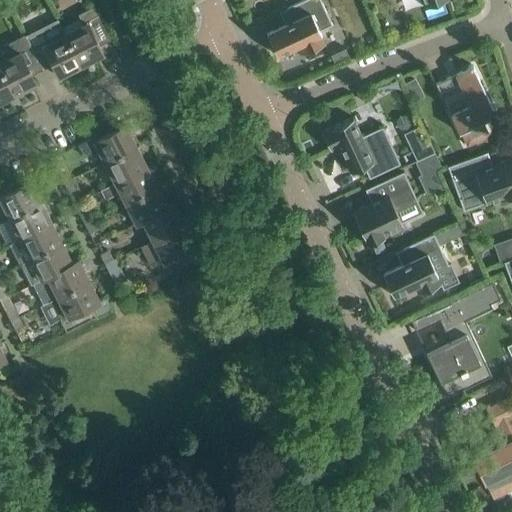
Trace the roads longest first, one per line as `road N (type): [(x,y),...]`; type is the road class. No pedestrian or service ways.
road 1 (residential): [(447,511),(262,118)]
road 2 (residential): [(505,19),(262,118)]
road 3 (residential): [(0,145),(222,34)]
